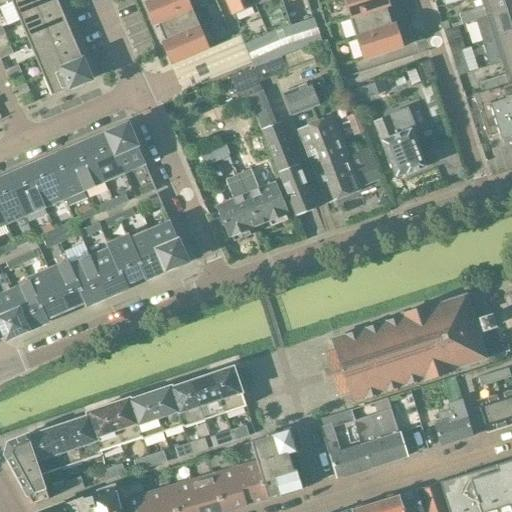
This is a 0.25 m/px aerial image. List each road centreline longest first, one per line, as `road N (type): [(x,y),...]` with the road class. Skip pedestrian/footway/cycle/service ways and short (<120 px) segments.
road 1 (residential): [(487,195),(224,287)]
road 2 (residential): [(224,287),(7,368)]
road 3 (residential): [(304,511),(511,446)]
road 4 (residential): [(139,91),(224,287)]
road 5 (residential): [(421,0),(487,195)]
road 6 (residential): [(139,91),(0,151)]
